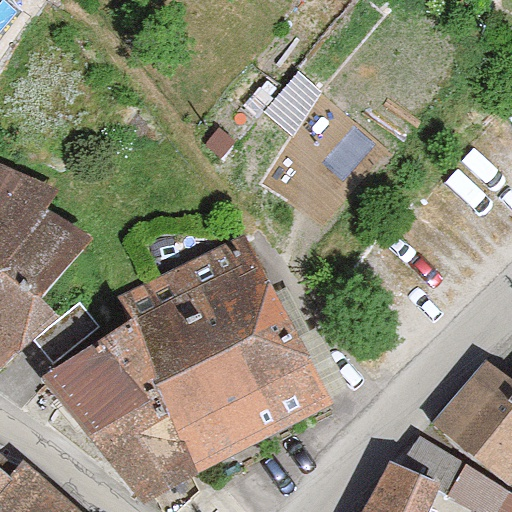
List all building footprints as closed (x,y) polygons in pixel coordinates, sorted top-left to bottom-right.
[(0,376),(61,323),(35,303),(93,239),(47,214),(55,193),(0,168),(0,376)] [(121,298),(135,323),(211,469),(331,406),(241,235),(121,298)] [(211,469),(135,323),(44,380),(146,506),(211,469)] [(436,427),(509,488),(511,484),(511,385),(488,365),(436,427)] [(402,478),(386,471),(364,511),(496,511),(505,495),(420,441),(402,478)] [(0,511),(70,511),(22,470),(10,483),(0,494),(0,511)] [(0,494),(10,483),(0,473),(0,494)]
